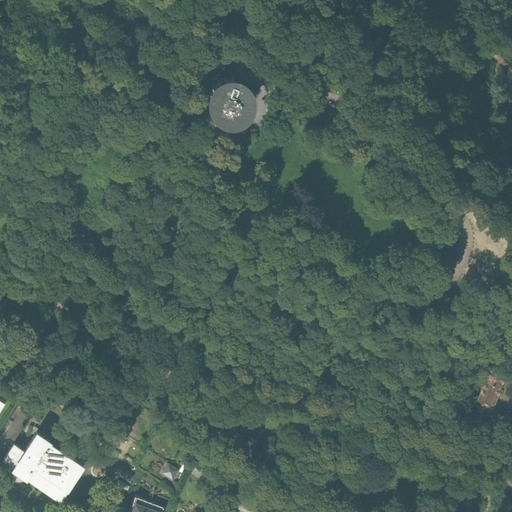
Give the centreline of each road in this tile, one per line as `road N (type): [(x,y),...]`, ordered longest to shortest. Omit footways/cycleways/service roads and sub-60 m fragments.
road 1 (unclassified): [(0,59),(59,102),(202,155),(300,245),(355,282),(390,288),(449,269),(465,237),(452,208)]
road 2 (unclassified): [(0,190),(260,345),(511,444)]
road 3 (track): [(499,449),(480,455),(391,432),(320,436),(209,380),(161,369),(75,310),(0,273)]
road 4 (unclassified): [(452,208),(232,0)]
road 5 (track): [(161,369),(239,447),(370,511)]
road 6 (track): [(467,511),(462,492),(446,480),(377,451),(314,409),(280,366)]
road 7 (track): [(280,366),(499,449)]
